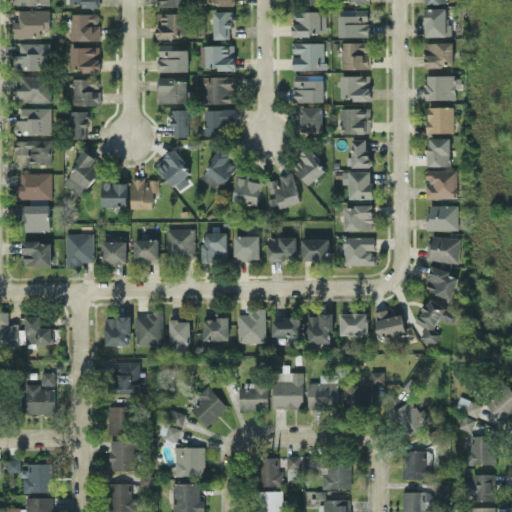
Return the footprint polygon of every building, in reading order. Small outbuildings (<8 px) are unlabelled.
[(425,35),(448,35),(448,7),(424,7),(425,35)] [(339,36),(369,35),(368,8),(355,9),(355,13),(338,14),(339,36)] [(49,9),(18,9),(19,21),(13,21),(13,37),(40,36),(40,31),(50,31),(49,9)] [(326,33),(326,9),(292,10),(293,34),(326,33)] [(214,10),(214,37),(231,37),(230,10),(214,10)] [(186,35),(185,11),(156,12),(157,22),(157,36),(186,35)] [(71,39),(99,39),(99,12),(70,13),(71,39)] [(341,68),(370,67),(369,40),(341,41),(341,68)] [(14,53),(14,67),(47,68),(48,42),(20,41),(19,53),(14,53)] [(324,41),(292,42),(293,54),(292,54),(293,69),(324,68),(324,41)] [(426,66),(454,65),(453,41),(425,41),(426,66)] [(189,70),(188,48),(177,49),(177,43),(158,44),(158,71),(189,70)] [(201,68),(235,67),(235,56),(234,56),(233,44),(200,45),(201,68)] [(100,46),(71,46),(71,70),(100,70),(100,46)] [(51,101),(50,74),(19,74),(20,86),(14,86),(14,102),(51,101)] [(324,75),(294,74),(293,100),(323,101),(324,75)] [(370,74),(341,74),(341,99),(370,98),(370,74)] [(425,75),(425,98),(455,98),(455,87),(461,87),(461,74),(425,75)] [(234,75),(203,76),(204,103),(234,102),(234,75)] [(72,76),(71,103),(100,104),(100,77),(72,76)] [(158,102),(188,102),(187,77),(158,78),(158,102)] [(323,130),(322,105),(300,106),(301,131),(323,130)] [(427,132),(453,131),(453,105),(427,106),(427,132)] [(51,107),(20,106),(19,118),(14,118),(14,133),(51,134),(51,107)] [(341,107),(341,132),(370,132),(370,106),(341,107)] [(206,134),(226,133),(226,121),(236,121),(236,107),(205,108),(206,134)] [(189,108),(171,108),(172,135),(190,135),(189,108)] [(70,110),(70,137),(87,136),(87,109),(70,110)] [(451,164),(450,136),(428,137),(428,165),(451,164)] [(52,139),(15,138),(15,153),(27,153),(27,163),(51,163),(52,139)] [(293,165),(308,184),(326,169),(308,146),(297,154),(301,159),(293,165)] [(239,162),(220,148),(200,177),(219,190),(239,162)] [(63,183),(82,195),(103,162),(84,150),(63,183)] [(174,151),(157,163),(177,191),(194,178),(174,151)] [(456,168),(426,169),(427,198),(457,197),(456,168)] [(349,198),(372,197),(372,169),(343,170),(343,183),(349,183),(349,198)] [(20,172),(20,183),(15,183),(15,198),(52,198),(51,171),(20,172)] [(238,175),(233,200),(258,204),(262,180),(238,175)] [(132,207),(156,207),(156,177),(132,177),(132,207)] [(127,205),(128,181),(103,181),(102,205),(127,205)] [(50,204),(22,204),(22,219),(25,219),(25,230),(50,230),(50,204)] [(373,204),(344,205),(344,229),(373,228),(373,204)] [(458,228),(458,204),(427,204),(427,229),(458,228)] [(193,227),(167,228),(168,258),(194,257),(193,227)] [(65,232),(66,264),(94,263),(93,231),(65,232)] [(227,231),(202,231),(203,261),(227,260),(227,231)] [(234,234),(235,259),(260,259),(259,234),(234,234)] [(459,261),(460,236),(429,235),(428,260),(459,261)] [(296,236),(268,236),(268,257),(296,257),(296,236)] [(374,263),(373,236),(343,236),(344,264),(374,263)] [(302,238),(302,259),(328,258),(328,237),(302,238)] [(158,238),(134,238),(134,261),(158,261),(158,238)] [(51,239),(23,240),(23,265),(51,264),(51,239)] [(127,240),(102,240),(103,262),(127,262),(127,240)] [(459,274),(432,265),(424,289),(451,298),(459,274)] [(438,317),(452,323),(457,312),(427,299),(417,322),(425,326),(420,336),(435,343),(441,332),(433,328),(438,317)] [(378,335),(405,332),(402,313),(389,315),(388,308),(374,310),(378,335)] [(0,343),(52,343),(52,326),(40,326),(40,315),(23,315),(23,323),(8,323),(8,311),(0,310),(0,343)] [(265,310),(237,310),(238,341),(265,341),(265,310)] [(135,312),(135,344),(163,343),(162,311),(135,312)] [(341,334),(368,333),(368,311),(340,312),(341,334)] [(203,339),(228,339),(228,312),(215,312),(215,318),(204,318),(203,339)] [(308,341),(332,342),(333,313),(308,313),(308,341)] [(106,343),(130,343),(130,316),(105,316),(106,343)] [(272,335),(301,334),(300,316),(272,316),(272,335)] [(190,342),(190,319),(170,319),(169,341),(190,342)] [(140,361),(112,360),(111,392),(139,393),(140,361)] [(370,370),(371,383),(384,382),(383,370),(370,370)] [(55,371),(41,371),(41,385),(55,384),(55,371)] [(303,371),(281,371),(281,380),(273,380),(273,407),(303,407),(303,371)] [(308,382),(308,405),(338,405),(338,381),(329,381),(328,375),(322,375),(322,381),(308,382)] [(55,387),(41,387),(41,382),(26,382),(26,412),(56,412),(55,387)] [(240,409),(268,408),(267,382),(239,382),(240,409)] [(371,382),(343,382),(343,403),(371,403),(371,382)] [(499,419),(511,408),(511,388),(507,382),(484,401),(499,419)] [(187,402),(208,424),(227,406),(207,384),(187,402)] [(481,402),(461,397),(458,408),(478,414),(481,402)] [(431,422),(424,407),(417,410),(412,400),(392,409),(405,435),(431,422)] [(108,433),(132,433),(132,405),(108,405),(108,433)] [(186,413),(166,406),(158,434),(177,440),(181,426),(186,413)] [(459,426),(470,430),(475,418),(463,414),(459,426)] [(470,434),(470,449),(465,449),(465,462),(493,463),(494,435),(470,434)] [(137,468),(136,438),(109,439),(109,469),(137,468)] [(204,445),(174,445),(175,474),(205,474),(204,445)] [(426,449),(402,449),(402,477),(426,477),(426,449)] [(300,455),(287,455),(287,466),(301,466),(300,455)] [(321,487),(351,487),(351,456),(306,456),(306,467),(321,467),(321,487)] [(20,459),(7,458),(7,471),(20,471),(20,459)] [(52,491),(52,462),(27,462),(27,469),(22,468),(22,491),(52,491)] [(494,472),(472,473),(472,480),(464,481),(465,499),(495,498),(494,472)] [(199,481),(172,482),(173,511),(195,511),(204,511),(204,499),(200,499),(199,481)] [(109,510),(136,509),(136,495),(132,495),(131,482),(109,482),(109,510)] [(282,511),(282,489),(255,490),(255,511),(282,511)] [(402,511),(430,511),(431,491),(403,490),(402,511)] [(6,506),(5,511),(50,511),(51,496),(26,495),(25,507),(6,506)] [(319,498),(318,511),(350,511),(351,498),(319,498)]
